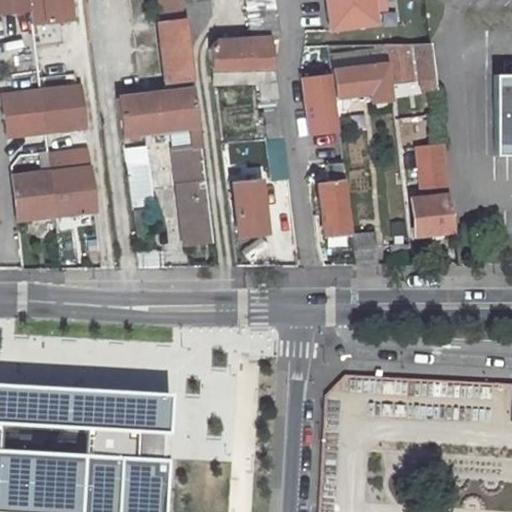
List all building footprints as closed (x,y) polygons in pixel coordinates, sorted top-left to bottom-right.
[(0,0),(0,13),(29,9),(27,0),(0,0)] [(70,19),(67,0),(27,0),(29,9),(31,24),(70,19)] [(188,81),(183,45),(177,0),(156,0),(159,20),(156,21),(165,85),(184,84),(183,81),(188,81)] [(177,0),(183,45),(207,15),(205,0),(177,0)] [(269,67),(267,50),(267,48),(266,41),(277,39),(272,0),(243,0),(248,41),(234,41),(234,49),(207,50),(209,69),(269,67)] [(383,9),(382,0),(323,0),(327,31),(374,24),(372,11),(383,9)] [(411,77),(432,76),(428,42),(383,44),(385,64),(409,62),(411,77)] [(267,48),(267,50),(269,67),(287,67),(287,59),(315,58),(314,47),(267,48)] [(333,98),(368,93),(369,103),(388,100),(383,64),(330,71),(333,98)] [(511,74),(490,74),(491,155),(511,155),(511,74)] [(336,131),(328,75),(298,79),(305,135),(336,131)] [(272,83),(260,85),(258,85),(265,140),(268,141),(268,143),(280,141),(272,83)] [(44,131),(84,127),(81,105),(78,106),(76,87),(39,91),(44,131)] [(6,136),(44,131),(39,91),(39,89),(1,94),(6,136)] [(120,135),(194,130),(189,89),(114,94),(120,135)] [(271,183),(285,181),(280,141),(268,143),(268,160),(271,183)] [(54,153),(53,143),(46,144),(47,152),(54,215),(92,210),(88,168),(69,170),(66,152),(54,153)] [(446,186),(441,145),(428,147),(433,187),(446,186)] [(178,248),(209,245),(197,147),(166,151),(178,248)] [(15,220),(54,215),(47,152),(38,153),(41,173),(11,177),(15,220)] [(330,184),(315,186),(322,236),(345,232),(336,167),(328,168),(330,184)] [(235,237),(263,235),(256,180),(236,182),(234,170),(226,171),(235,237)] [(148,180),(126,183),(128,206),(150,203),(148,180)] [(446,186),(433,187),(435,198),(447,196),(446,186)] [(447,196),(435,198),(409,201),(413,236),(451,232),(447,196)] [(136,244),(147,242),(143,209),(132,211),(136,244)] [(353,267),(376,266),(373,234),(349,236),(353,267)] [(161,511),(168,393),(0,383),(0,511),(161,511)]
